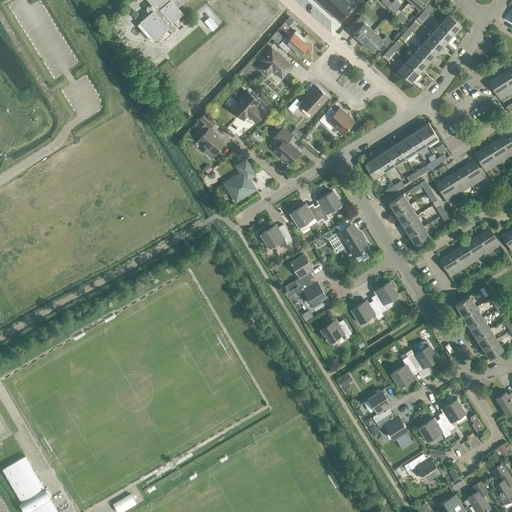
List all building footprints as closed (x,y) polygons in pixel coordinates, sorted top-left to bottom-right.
[(148,0),(152,4),(149,7),(152,11),(140,22),(155,40),(174,24),(173,23),(183,14),(177,7),(185,0),(148,0)] [(329,11),(338,0),(321,0),(319,3),(329,11)] [(339,21),(353,5),(346,0),(338,0),(329,11),(339,21)] [(411,0),(410,1),(420,10),(428,0),(411,0)] [(424,9),(428,13),(435,6),(431,2),(424,9)] [(392,3),(388,7),(395,14),(398,9),(392,3)] [(422,20),(428,13),(424,9),(418,16),(422,20)] [(397,15),(404,22),(407,17),(400,11),(397,15)] [(363,42),(373,31),(364,22),(367,19),(361,14),(352,24),(358,29),(353,34),(363,42)] [(440,23),(453,35),(461,25),(449,14),(440,23)] [(408,28),(412,32),(418,25),(414,21),(408,28)] [(444,44),(453,35),(440,23),(432,33),(444,44)] [(405,39),(412,32),(408,28),(401,35),(405,39)] [(304,42),(306,40),(296,31),(288,39),(286,37),(279,44),(287,52),(291,47),(299,55),(308,46),(304,42)] [(373,31),(363,42),(372,51),(377,46),(382,51),(391,41),(385,36),(382,39),(373,31)] [(436,53),(444,44),(432,33),(423,42),(436,53)] [(391,47),(395,50),(401,43),(397,40),(391,47)] [(427,63),(436,53),(423,42),(415,51),(427,63)] [(272,69),(281,78),(292,66),(271,47),(261,59),(264,62),(258,68),(267,75),(272,69)] [(388,58),(395,50),(391,47),(384,54),(388,58)] [(419,72),(427,63),(415,51),(407,61),(419,72)] [(410,82),(419,72),(407,61),(398,71),(410,82)] [(511,88),(511,67),(503,74),(511,88)] [(500,98),(511,90),(511,88),(503,74),(490,82),(500,98)] [(300,104),(312,114),(328,97),(316,86),(301,102),(296,98),(288,108),(293,112),(300,104)] [(250,118),(256,122),(264,112),(256,105),(259,102),(247,91),(231,109),(243,120),(248,114),(251,117),(250,118)] [(339,107),(335,112),(330,107),(319,120),(330,130),(334,126),(342,134),(353,121),(345,114),(346,113),(339,107)] [(210,127),(215,121),(205,112),(200,118),(205,123),(201,127),(205,131),(198,139),(207,147),(203,151),(210,158),(224,142),(209,128),(210,127)] [(273,117),(269,122),(274,125),(277,121),(273,117)] [(418,130),(427,144),(438,137),(429,123),(418,130)] [(274,150),(289,163),(299,152),(287,141),(292,136),(283,127),(274,137),(279,141),(279,144),(274,150)] [(416,151),(427,144),(418,130),(407,137),(416,151)] [(510,155),(511,153),(511,131),(500,139),(510,155)] [(405,158),(416,151),(407,137),(396,143),(405,158)] [(498,162),(510,155),(500,139),(488,146),(498,162)] [(395,164),(405,158),(396,143),(386,150),(395,164)] [(486,170),(498,162),(488,146),(475,154),(486,170)] [(384,171),(395,164),(386,150),(375,157),(384,171)] [(435,158),(438,163),(446,158),(444,153),(435,158)] [(373,178),(384,171),(375,157),(364,164),(373,178)] [(431,168),(438,163),(435,158),(428,163),(431,168)] [(224,183),(235,202),(256,189),(249,178),(255,174),(246,159),(236,165),(240,172),(224,183)] [(461,169),(471,185),(483,177),(474,161),(461,169)] [(414,172),(417,176),(425,171),(422,167),(414,172)] [(459,192),(471,185),(461,169),(449,177),(459,192)] [(409,181),(417,176),(414,172),(406,177),(409,181)] [(446,200),(459,192),(449,177),(437,184),(446,200)] [(393,185),(396,190),(404,185),(401,180),(393,185)] [(427,194),(432,191),(427,183),(422,186),(427,194)] [(388,195),(396,190),(393,185),(385,190),(388,195)] [(322,219),(324,222),(329,218),(326,213),(341,204),(332,191),(320,198),(322,201),(314,206),(322,219)] [(432,191),(427,194),(432,202),(437,199),(432,191)] [(396,213),(410,205),(403,194),(389,202),(396,213)] [(314,206),(312,203),(304,208),(302,205),(290,213),(299,226),(302,231),(309,226),(306,222),(313,217),(317,222),(322,219),(314,206)] [(441,215),(445,212),(440,204),(435,207),(441,215)] [(402,224),(416,216),(410,205),(396,213),(402,224)] [(445,212),(441,215),(446,224),(451,221),(445,212)] [(409,235),(423,226),(416,216),(402,224),(409,235)] [(350,225),(347,220),(336,226),(339,231),(336,234),(340,240),(343,238),(355,256),(358,261),(368,255),(365,250),(368,248),(359,232),(356,234),(350,225)] [(287,243),(293,240),(283,224),(275,229),(273,226),(260,234),(269,247),(284,238),(287,243)] [(423,226),(409,235),(416,246),(430,237),(423,226)] [(477,237),(487,252),(499,244),(489,229),(477,237)] [(511,250),(511,229),(503,236),(511,250)] [(475,260),(487,252),(477,237),(465,244),(475,260)] [(463,268),(475,260),(465,244),(453,252),(463,268)] [(450,276),(463,268),(453,252),(440,260),(450,276)] [(298,286),(310,278),(314,276),(308,268),(311,266),(304,254),(290,263),(299,278),(294,281),(297,286),(298,286)] [(298,286),(297,286),(285,293),(288,297),(297,292),(298,293),(303,290),(316,310),(323,305),(320,300),(326,296),(318,284),(315,286),(310,278),(298,286)] [(382,312),(387,309),(392,306),(393,302),(391,299),(398,295),(390,282),(377,289),(379,292),(371,297),(373,300),(374,299),(382,312)] [(483,287),(489,298),(495,295),(488,284),(483,287)] [(463,315),(477,306),(470,295),(456,304),(463,315)] [(496,309),(501,306),(496,298),(491,301),(496,309)] [(384,315),(382,312),(374,299),(373,300),(365,305),(364,302),(351,310),(359,323),(374,314),(378,319),(384,315)] [(469,326),(484,317),(477,306),(463,315),(469,326)] [(501,306),(496,309),(501,317),(506,314),(501,306)] [(476,336),(490,327),(484,317),(469,326),(476,336)] [(347,338),(353,335),(343,319),(335,324),(333,321),(321,329),(329,343),(344,334),(347,338)] [(482,347),(497,338),(490,327),(476,336),(482,347)] [(497,338),(482,347),(489,358),(504,349),(497,338)] [(416,368),(424,363),(426,366),(438,358),(426,341),(424,340),(415,346),(414,348),(417,352),(414,354),(411,349),(405,353),(407,356),(407,355),(416,368)] [(418,371),(416,368),(407,355),(407,356),(402,359),(405,364),(391,373),(400,387),(412,380),(410,376),(418,371)] [(376,422),(392,412),(386,404),(389,402),(382,390),(368,399),(377,413),(372,417),(376,422)] [(511,400),(506,391),(496,398),(507,415),(511,411),(511,400)] [(449,430),(454,427),(451,421),(465,412),(457,399),(445,407),(447,410),(439,415),(440,418),(441,418),(449,430)] [(392,412),(376,422),(379,427),(384,424),(394,439),(407,430),(399,418),(396,420),(392,412)] [(451,433),(449,430),(441,418),(440,418),(433,422),(431,420),(419,427),(427,441),(442,431),(445,436),(451,433)] [(431,459),(428,461),(423,454),(404,466),(407,470),(411,468),(411,469),(417,465),(426,480),(439,471),(431,459)] [(19,503),(24,511),(58,511),(26,455),(2,469),(21,502),(19,503)] [(511,489),(508,483),(511,479),(505,470),(506,470),(501,462),(491,469),(495,477),(498,475),(502,480),(493,486),(504,503),(511,498),(511,489)] [(467,497),(476,511),(482,511),(490,507),(482,495),(487,491),(480,481),(472,486),(476,491),(467,497)] [(441,511),(467,511),(455,493),(440,503),(445,510),(441,511)]
